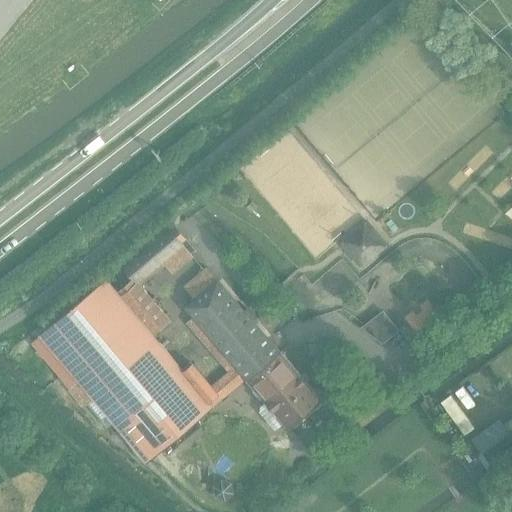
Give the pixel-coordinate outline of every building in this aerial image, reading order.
[(337,243),(359,268),(386,246),(368,224),(364,220),(337,243)] [(124,267),(137,282),(138,283),(184,244),(170,228),(124,267)] [(287,427),(323,398),(281,349),(279,350),(218,279),(186,307),(247,378),(244,379),(251,385),(249,390),(257,398),(263,398),(287,427)] [(42,334),(31,343),(69,389),(68,389),(83,407),(87,404),(95,398),(115,422),(147,460),(212,406),(209,403),(220,394),(213,385),(193,362),(182,372),(151,336),(169,319),(141,286),(138,283),(137,282),(119,297),(105,281),(42,334)] [(431,302),(408,321),(421,338),(445,320),(431,302)] [(322,343),(309,344),(310,355),(323,353),(322,343)] [(451,394),(441,402),(465,434),(475,427),(451,394)] [(504,425),(500,419),(471,439),(482,453),(510,433),(509,432),(504,425)] [(511,465),(502,473),(511,486),(511,465)]
